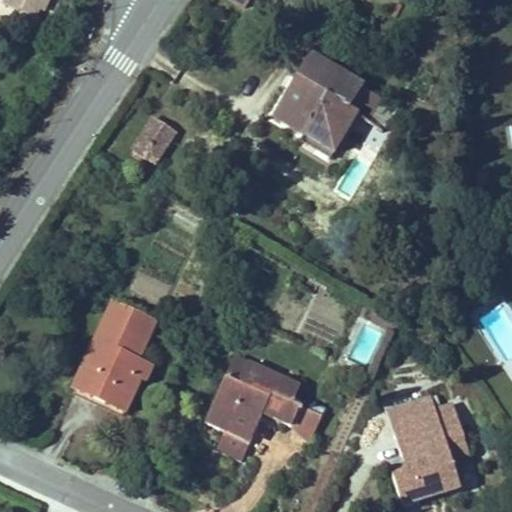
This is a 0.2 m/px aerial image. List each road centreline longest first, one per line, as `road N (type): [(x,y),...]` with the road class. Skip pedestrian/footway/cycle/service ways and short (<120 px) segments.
road 1 (tertiary): [(0,245),(158,0)]
road 2 (residential): [(0,455),(116,511)]
